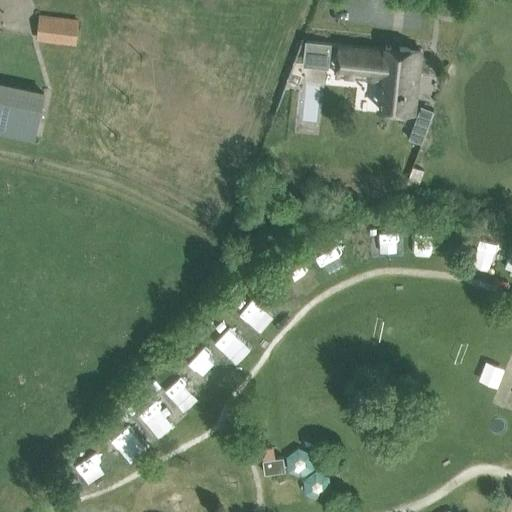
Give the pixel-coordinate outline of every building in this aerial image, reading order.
[(40,17),(37,38),(76,43),(79,22),(40,17)] [(380,94),(379,106),(379,109),(381,109),(387,110),(414,113),(421,49),(400,47),(399,51),(390,50),(375,48),(339,44),(331,43),(306,41),(306,42),(305,48),(327,51),(327,54),(338,55),(336,67),(370,71),(370,78),(382,79),(380,94)] [(0,132),(34,140),(38,120),(44,93),(0,83),(0,132)] [(413,126),(426,131),(434,110),(421,105),(413,126)] [(412,233),(411,254),(436,255),(436,233),(412,233)] [(235,307),(250,322),(264,307),(249,292),(235,307)] [(220,356),(233,342),(219,330),(206,344),(220,356)] [(314,468),(312,452),(299,446),(286,455),(288,470),(303,477),(314,468)] [(331,491),(329,475),(315,469),(303,478),(305,493),(319,499),(331,491)]
